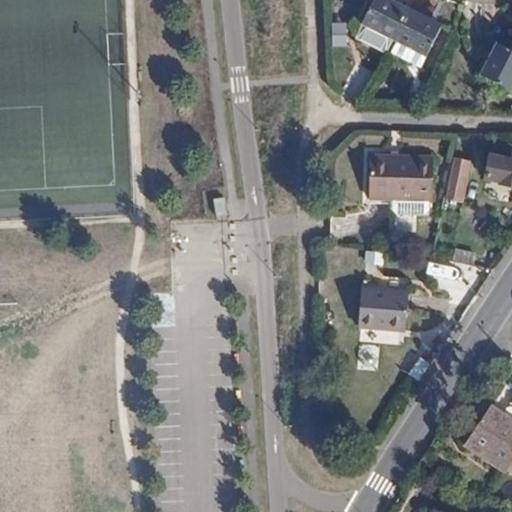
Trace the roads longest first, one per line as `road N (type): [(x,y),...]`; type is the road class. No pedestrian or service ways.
road 1 (residential): [(231,0),(260,238),(274,464)]
road 2 (residential): [(511,284),(378,495)]
road 3 (residential): [(274,464),(313,500),(349,505),(378,495)]
